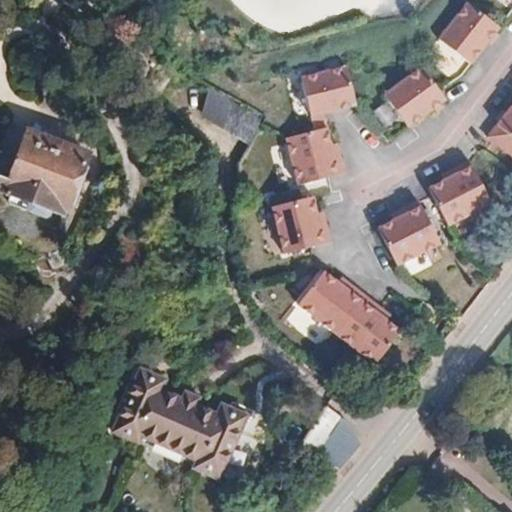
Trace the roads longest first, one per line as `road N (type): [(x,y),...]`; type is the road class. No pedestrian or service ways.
road 1 (secondary): [(342,511),(511,298)]
road 2 (residential): [(511,70),(453,144),(367,189)]
